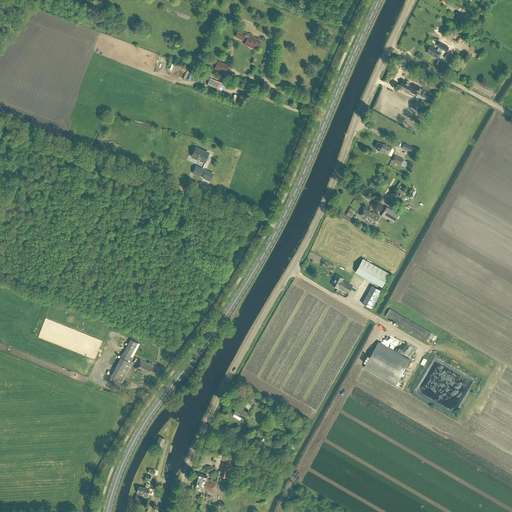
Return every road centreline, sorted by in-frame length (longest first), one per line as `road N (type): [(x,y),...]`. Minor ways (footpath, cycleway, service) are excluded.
road 1 (primary): [(106,511),(144,422),(261,258),(379,0)]
road 2 (unclassified): [(176,511),(205,423),(303,248),(389,47)]
road 3 (track): [(0,121),(272,222)]
road 4 (unclassified): [(511,115),(389,47)]
